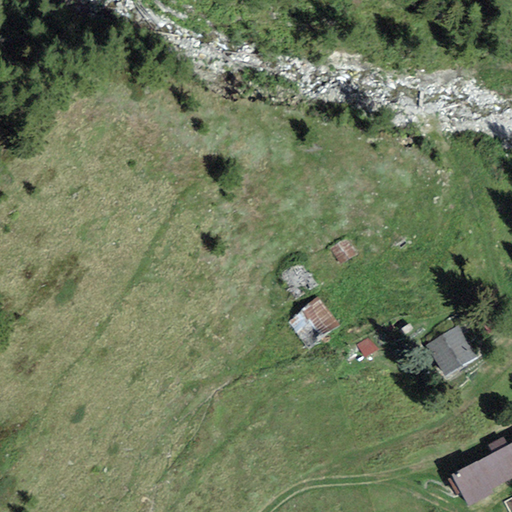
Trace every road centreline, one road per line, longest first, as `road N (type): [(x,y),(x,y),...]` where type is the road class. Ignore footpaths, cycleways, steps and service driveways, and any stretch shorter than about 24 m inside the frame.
road 1 (track): [(511,368),(471,406),(419,436),(296,486)]
road 2 (track): [(444,511),(360,479),(296,486),(272,511)]
